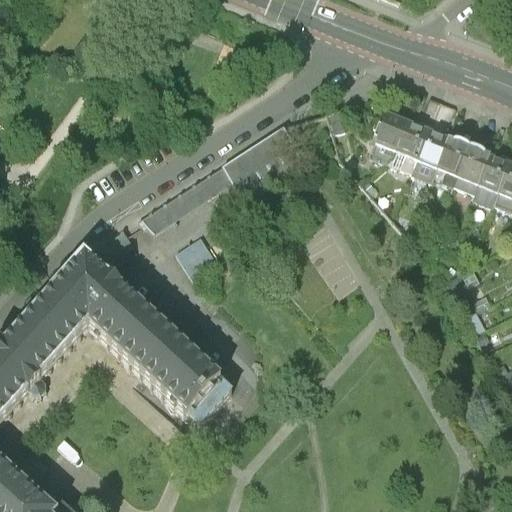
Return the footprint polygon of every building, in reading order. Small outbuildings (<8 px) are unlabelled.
[(98,7),(100,10),(117,1),(118,0),(94,0),(95,0),(98,7)] [(369,159),(391,168),(397,153),(410,122),(388,113),(369,159)] [(431,130),(410,122),(397,153),(391,168),(412,177),(415,169),(431,130)] [(431,130),(415,169),(424,173),(427,165),(438,169),(450,138),(431,130)] [(438,169),(457,177),(470,146),(450,138),(438,169)] [(266,145),(222,172),(241,203),(285,175),(266,145)] [(479,186),(492,155),(470,146),(457,177),(479,186)] [(492,155),(479,186),(499,194),(511,163),(492,155)] [(511,163),(499,194),(493,208),(511,215),(511,163)] [(474,198),(479,186),(457,177),(452,189),(474,198)] [(200,240),(175,256),(195,286),(220,269),(200,240)] [(0,511),(69,511),(68,510),(65,511),(50,511),(0,462),(0,429),(29,400),(41,400),(47,392),(46,381),(89,334),(199,431),(232,392),(87,263),(0,358),(0,511)] [(322,289),(296,266),(266,297),(301,330),(314,312),(307,306),(322,289)] [(449,282),(465,318),(479,312),(473,298),(483,294),(474,272),(449,282)] [(511,371),(507,374),(503,366),(495,371),(508,395),(511,392),(511,371)]
